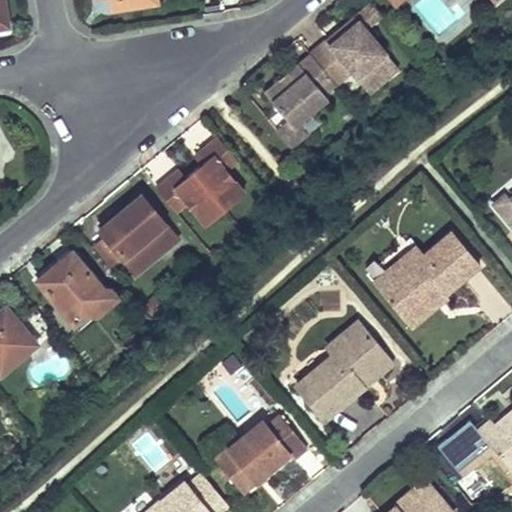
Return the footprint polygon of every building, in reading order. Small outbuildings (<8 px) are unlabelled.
[(96,0),(97,1),(100,5),(107,9),(157,1),(156,0),(96,0)] [(312,54),(336,84),(352,72),(369,93),(384,80),(374,67),(388,55),(357,17),(342,30),(348,37),(334,49),(328,41),(312,54)] [(342,30),(328,41),(334,49),(348,37),(342,30)] [(287,119),(276,129),(292,148),(309,133),(300,123),(329,100),(324,95),(336,84),(312,54),(265,93),(287,119)] [(374,67),(384,80),(399,69),(388,55),(374,67)] [(202,164),(194,171),(226,210),(236,202),(226,190),(236,182),(226,171),(237,161),(218,138),(201,152),(208,160),(202,164)] [(201,152),(196,157),(202,164),(208,160),(201,152)] [(186,177),(180,170),(174,174),(181,182),(186,177)] [(226,210),(194,171),(186,177),(181,182),(174,174),(157,188),(176,212),(188,202),(197,214),(207,206),(216,217),(226,210)] [(236,202),(245,194),(236,182),(226,190),(236,202)] [(142,194),(100,229),(104,235),(123,257),(136,273),(160,253),(155,247),(174,232),(142,194)] [(506,194),(494,204),(499,209),(510,199),(506,194)] [(511,197),(510,199),(499,209),(511,224),(511,197)] [(197,214),(207,225),(216,217),(207,206),(197,214)] [(416,245),(372,281),(405,320),(441,291),(444,294),(480,264),(451,230),(423,253),(416,245)] [(155,247),(160,253),(178,238),(174,232),(155,247)] [(104,235),(93,244),(111,266),(123,257),(104,235)] [(72,252),(46,273),(51,279),(42,286),(74,323),(109,295),(72,252)] [(465,283),(497,321),(511,308),(511,285),(491,261),(465,283)] [(46,273),(37,280),(42,286),(51,279),(46,273)] [(410,327),(447,296),(444,294),(441,291),(405,320),(410,327)] [(6,306),(0,311),(0,374),(0,375),(38,344),(6,306)] [(333,353),(296,384),(324,418),(363,386),(356,376),(384,353),(357,321),(327,346),(333,353)] [(363,386),(391,362),(384,353),(356,376),(363,386)] [(503,437),(491,447),(511,472),(511,413),(510,412),(495,425),(494,425),(503,437)] [(214,458),(242,492),(290,454),(294,458),(307,447),(280,414),(267,425),(263,419),(214,458)] [(490,419),(477,430),(491,447),(503,437),(494,425),(495,425),(490,419)] [(145,511),(218,511),(227,505),(201,473),(188,484),(185,480),(145,511)] [(452,511),(424,478),(394,504),(395,505),(387,511),(452,511)]
